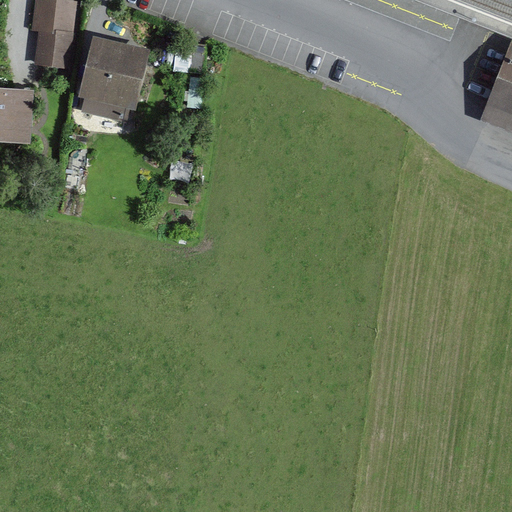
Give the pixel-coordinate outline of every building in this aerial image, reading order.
[(48,0),(37,0),(34,29),(41,30),(71,33),(75,3),(48,0)] [(37,63),(67,67),(71,33),(41,30),(37,63)] [(192,43),(189,70),(202,71),(205,45),(192,43)] [(108,93),(103,113),(124,118),(139,58),(101,48),(91,89),(108,93)] [(511,114),(511,53),(491,107),(511,114)] [(0,91),(0,137),(25,140),(28,94),(0,91)]
